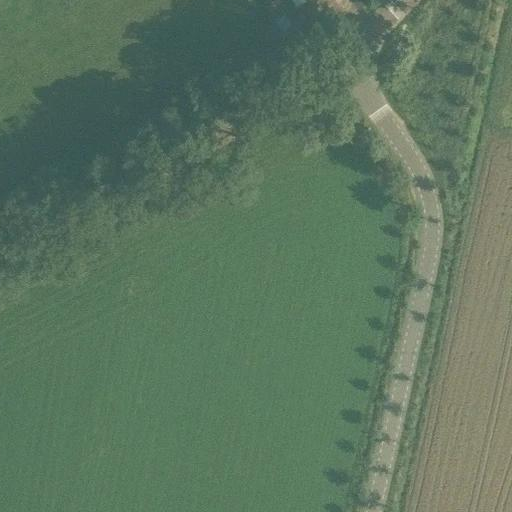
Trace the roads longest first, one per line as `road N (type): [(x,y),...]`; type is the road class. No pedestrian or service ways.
road 1 (tertiary): [(371,511),(429,250),(431,209),(420,173),(342,51)]
road 2 (tertiary): [(0,241),(342,51)]
